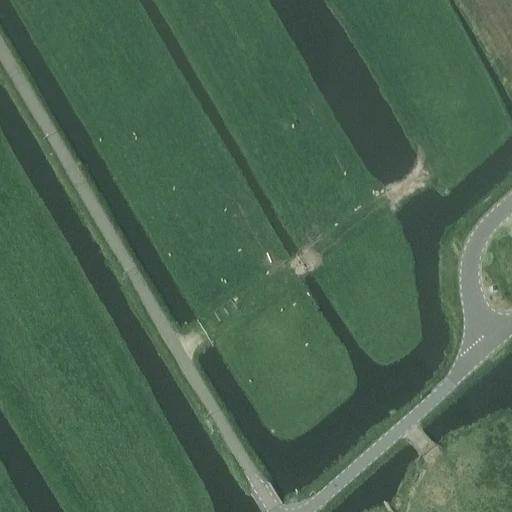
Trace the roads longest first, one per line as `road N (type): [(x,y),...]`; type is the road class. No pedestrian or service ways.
road 1 (track): [(174,349),(440,165)]
road 2 (unclassified): [(304,511),(495,340)]
road 3 (unclassified): [(495,340),(475,310),(468,274),(484,230),(511,205)]
